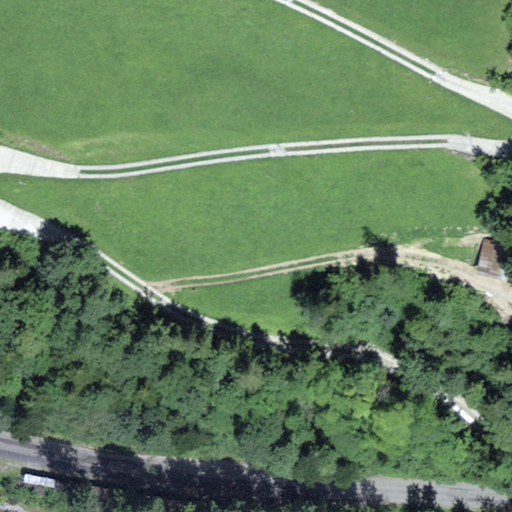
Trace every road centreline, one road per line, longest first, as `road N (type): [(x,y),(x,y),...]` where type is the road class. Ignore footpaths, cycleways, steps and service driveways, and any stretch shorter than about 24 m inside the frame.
road 1 (track): [(0,221),(53,237),(211,325),(370,357),(438,385),(511,443)]
road 2 (unclassified): [(511,493),(88,467),(0,442)]
road 3 (track): [(511,159),(454,145),(85,175),(0,164)]
road 4 (track): [(152,290),(350,256),(413,235),(487,231)]
road 5 (track): [(282,0),(453,85),(511,105)]
